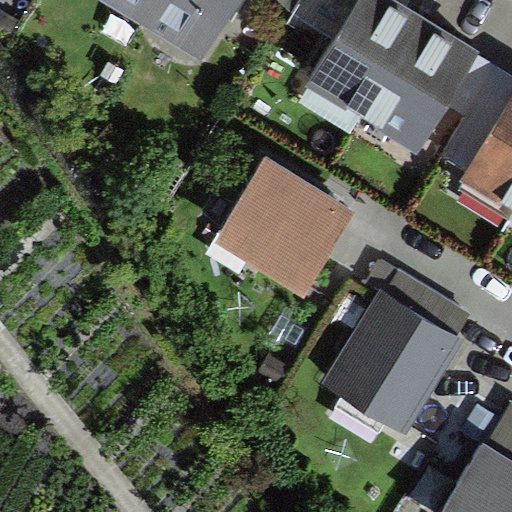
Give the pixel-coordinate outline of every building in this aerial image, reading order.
[(251,0),(124,0),(216,57),(251,0)] [(483,42),(413,0),(367,0),(308,97),(412,159),(483,42)] [(511,97),(454,193),(511,228),(511,97)] [(366,205),(283,154),(225,248),(309,298),(366,205)] [(459,341),(376,291),(319,384),(402,435),(459,341)] [(511,511),(511,461),(485,445),(443,511),(511,511)]
